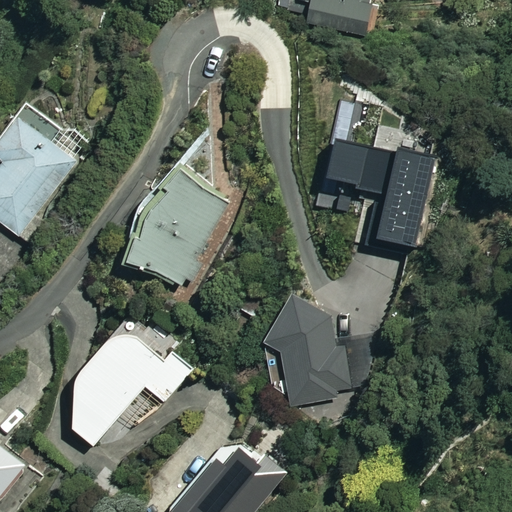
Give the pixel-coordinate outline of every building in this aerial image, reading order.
[(383,0),(308,0),(308,2),(320,5),(315,26),(374,40),(383,0)] [(13,164),(0,182),(0,219),(29,242),(85,168),(27,124),(2,156),(13,164)] [(378,198),(369,238),(407,247),(429,155),(344,135),(332,187),(378,198)] [(230,204),(178,177),(133,263),(185,290),(230,204)] [(83,430),(103,445),(123,416),(142,430),(183,370),(126,332),(85,392),(83,430)] [(256,511),(291,469),(250,437),(225,445),(171,511),(256,511)] [(0,506),(32,469),(0,441),(0,506)]
